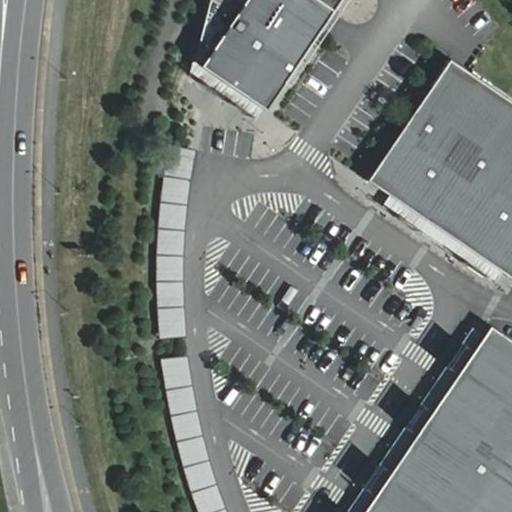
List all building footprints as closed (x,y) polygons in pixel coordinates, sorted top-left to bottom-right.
[(203,69),(263,109),(336,0),(207,0),(192,62),(203,69)] [(367,179),(511,276),(511,100),(449,58),(367,179)] [(178,337),(193,148),(167,145),(152,335),(178,337)] [(511,511),(511,337),(489,322),(359,511),(511,511)] [(221,511),(188,354),(162,360),(194,511),(221,511)]
